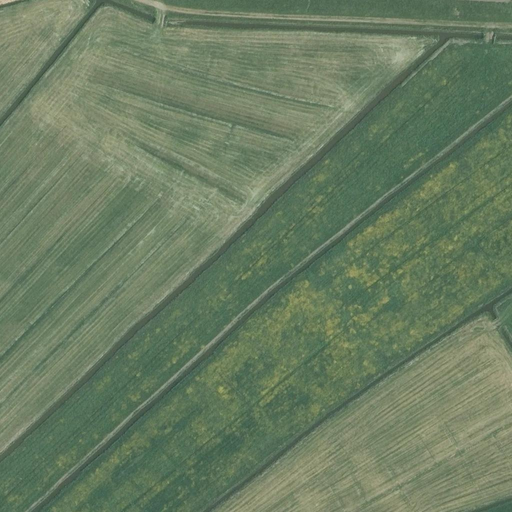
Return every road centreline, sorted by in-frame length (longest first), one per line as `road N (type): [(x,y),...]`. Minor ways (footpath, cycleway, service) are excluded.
road 1 (track): [(511,26),(191,12),(140,0)]
road 2 (track): [(162,7),(158,32),(92,102)]
